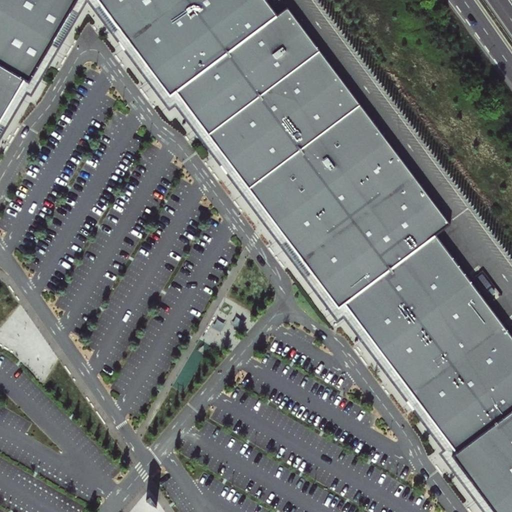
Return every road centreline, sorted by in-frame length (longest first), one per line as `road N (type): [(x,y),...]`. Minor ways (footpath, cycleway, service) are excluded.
road 1 (residential): [(302,319),(183,150),(96,50),(77,58),(0,179)]
road 2 (residential): [(302,319),(271,321),(107,511)]
road 3 (residential): [(457,511),(342,350),(302,319)]
